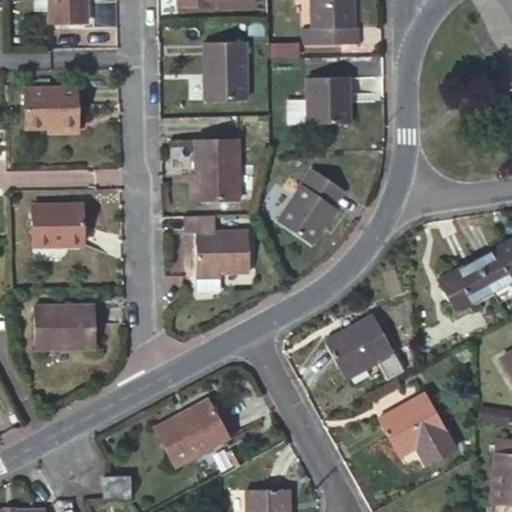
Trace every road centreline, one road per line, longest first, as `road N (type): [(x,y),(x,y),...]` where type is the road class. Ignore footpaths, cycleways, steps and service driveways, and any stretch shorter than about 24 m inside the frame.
road 1 (residential): [(144,388),(135,0)]
road 2 (residential): [(250,329),(356,260),(407,188)]
road 3 (unclassified): [(250,329),(340,493),(340,511)]
road 4 (residential): [(407,188),(402,12)]
road 5 (residential): [(0,463),(144,388)]
road 6 (residential): [(144,388),(250,329)]
